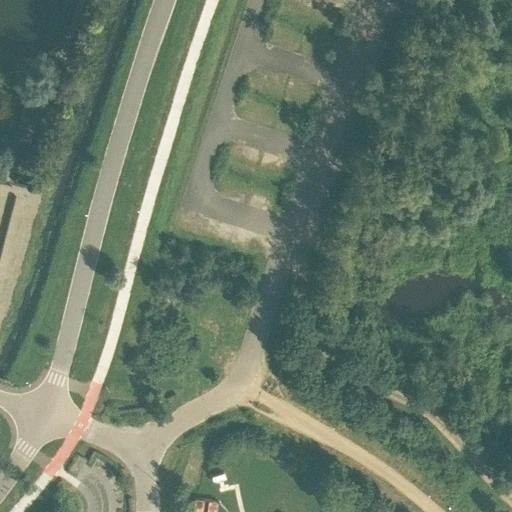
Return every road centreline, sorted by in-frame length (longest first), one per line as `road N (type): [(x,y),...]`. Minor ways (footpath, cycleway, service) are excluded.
road 1 (unclassified): [(165,0),(103,187),(43,416)]
road 2 (track): [(511,501),(431,416),(329,354),(286,233)]
road 3 (track): [(439,511),(387,467),(236,380)]
